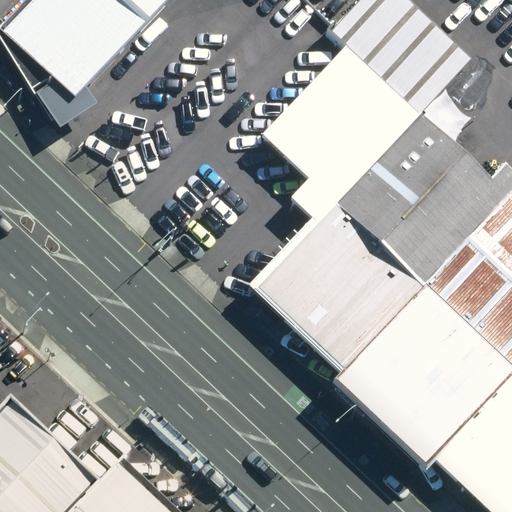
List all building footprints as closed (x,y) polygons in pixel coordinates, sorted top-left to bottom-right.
[(5,0),(0,6),(0,34),(21,74),(40,65),(62,86),(146,0),(5,0)] [(358,0),(329,31),(345,47),(418,115),(470,60),(405,0),(358,0)] [(313,220),(249,287),(490,511),(511,511),(511,173),(504,166),(489,181),(418,115),(345,47),(262,135),(310,180),(291,200),(313,220)] [(0,511),(43,511),(88,465),(0,384),(0,511)] [(177,511),(112,452),(55,511),(177,511)]
